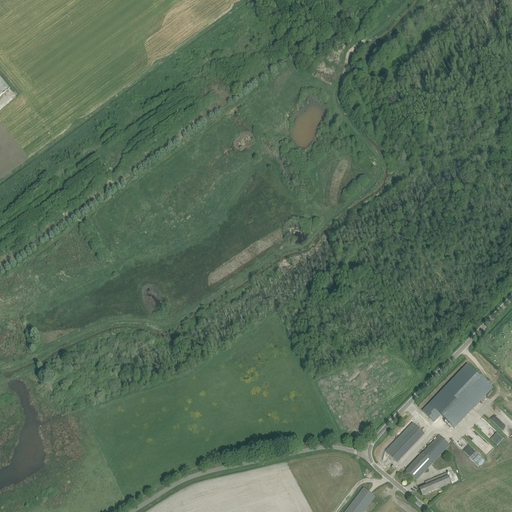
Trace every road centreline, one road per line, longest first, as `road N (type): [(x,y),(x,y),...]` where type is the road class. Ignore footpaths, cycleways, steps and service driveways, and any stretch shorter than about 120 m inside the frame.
road 1 (track): [(407,0),(348,52),(336,99),(380,158),(378,177),(304,246),(281,252),(168,327),(102,325),(5,367)]
road 2 (track): [(0,181),(245,0)]
road 3 (unclassified): [(132,511),(209,471),(320,447),(363,454)]
road 4 (unclassified): [(363,454),(511,297)]
